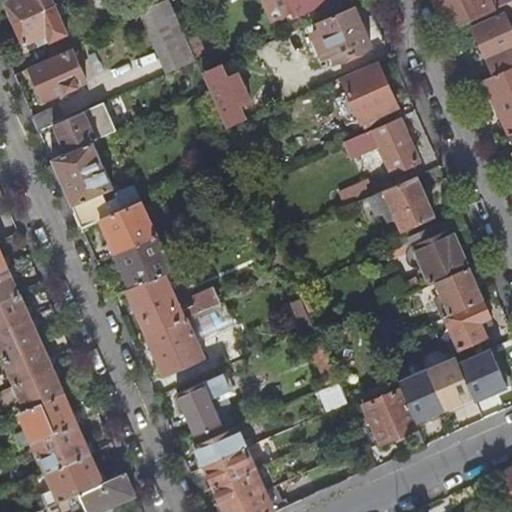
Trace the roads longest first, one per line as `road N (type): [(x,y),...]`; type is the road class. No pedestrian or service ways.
road 1 (residential): [(0,106),(181,511)]
road 2 (residential): [(401,0),(511,251)]
road 3 (residential): [(511,437),(346,511)]
